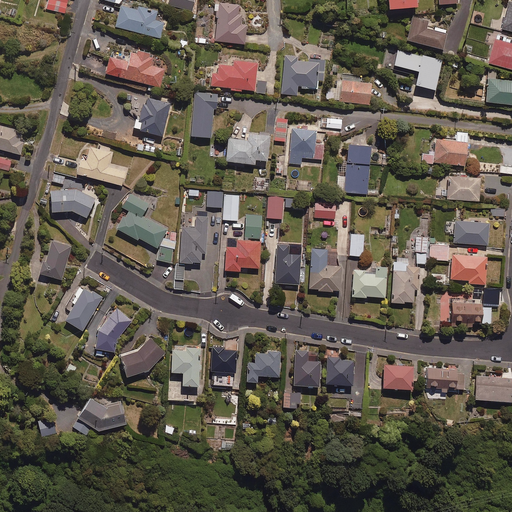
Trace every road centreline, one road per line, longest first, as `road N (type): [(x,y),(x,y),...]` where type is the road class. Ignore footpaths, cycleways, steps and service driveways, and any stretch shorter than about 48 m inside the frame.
road 1 (residential): [(97,262),(157,299),(227,314),(415,344),(511,344)]
road 2 (residential): [(0,327),(83,0)]
